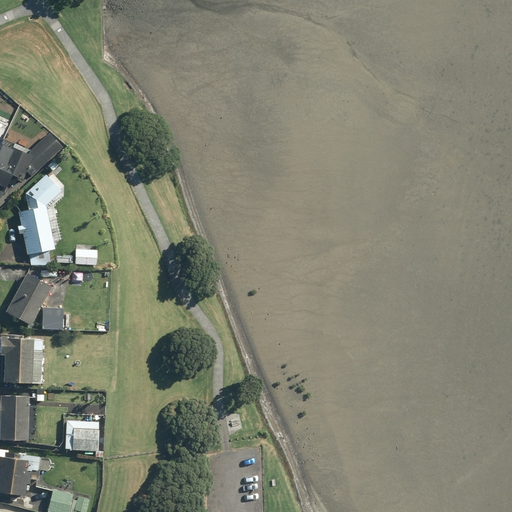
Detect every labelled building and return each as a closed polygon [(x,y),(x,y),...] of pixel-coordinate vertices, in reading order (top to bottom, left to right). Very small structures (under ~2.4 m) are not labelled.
[(50,131),(29,152),(12,144),(7,156),(0,153),(0,198),(5,193),(10,182),(16,184),(20,174),(25,177),(28,171),(32,176),(64,145),(50,131)] [(56,247),(47,204),(62,189),(47,173),(26,192),(30,208),(19,210),(29,253),(56,247)] [(76,248),(76,263),(98,264),(98,249),(76,248)] [(73,254),(62,253),(61,263),(73,264),(73,254)] [(54,285),(28,271),(7,310),(32,324),(54,285)] [(65,306),(44,306),(43,328),(64,329),(65,306)] [(6,353),(5,380),(42,381),(44,336),(2,334),(1,353),(6,353)] [(48,390),(37,390),(37,400),(48,400),(48,390)] [(1,438),(29,439),(31,395),(0,393),(0,418),(1,418),(1,438)] [(67,419),(66,448),(98,450),(100,421),(67,419)] [(0,490),(26,494),(28,482),(31,482),(32,477),(40,478),(41,469),(49,470),(51,457),(9,451),(9,449),(0,447),(0,490)] [(74,492),(54,487),(48,510),(55,511),(86,511),(90,498),(79,495),(77,500),(73,498),(74,492)]
